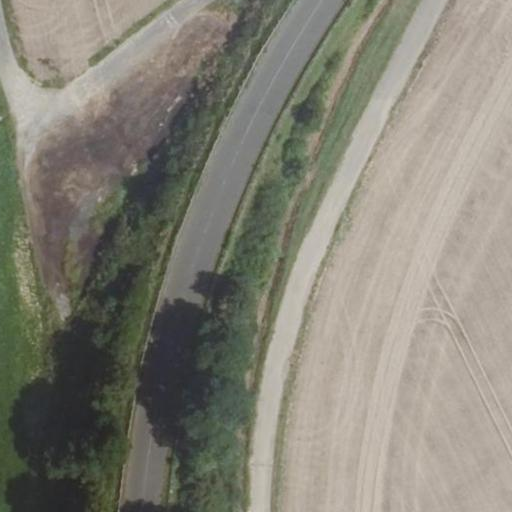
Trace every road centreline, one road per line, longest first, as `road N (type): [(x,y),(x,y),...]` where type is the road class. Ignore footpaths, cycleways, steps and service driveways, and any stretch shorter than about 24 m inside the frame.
road 1 (tertiary): [(319,0),(250,117),(210,209),(157,387),(139,511)]
road 2 (track): [(0,41),(7,78),(36,112),(68,99),(200,0)]
